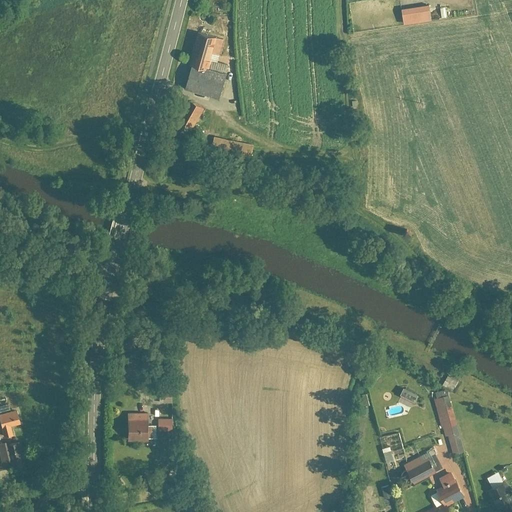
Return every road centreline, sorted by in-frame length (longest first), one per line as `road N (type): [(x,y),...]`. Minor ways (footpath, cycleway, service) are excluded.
road 1 (secondary): [(94,454),(103,307),(180,0)]
road 2 (track): [(511,333),(418,300),(262,218),(251,191),(135,175)]
